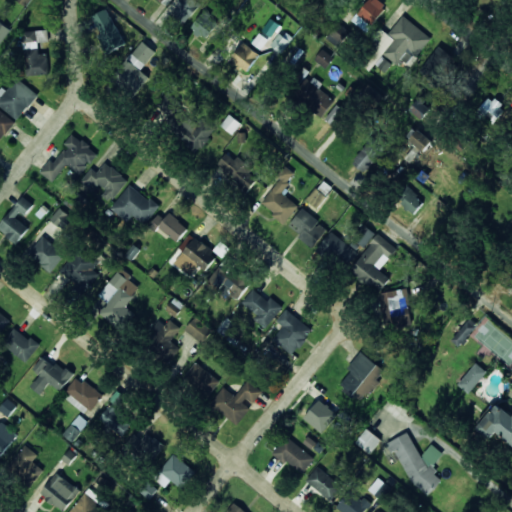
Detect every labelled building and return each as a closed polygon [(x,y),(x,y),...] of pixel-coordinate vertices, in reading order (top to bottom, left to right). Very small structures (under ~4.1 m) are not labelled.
[(181,0),(172,14),(186,24),(201,3),(197,0),(181,0)] [(387,9),(377,0),(370,0),(358,13),(372,26),(387,9)] [(92,16),(109,52),(125,44),(108,8),(92,16)] [(206,40),(219,22),(205,11),(191,29),(206,40)] [(431,37),(403,16),(389,35),(382,30),(358,62),(370,71),(375,65),(386,72),(394,61),(406,70),(431,37)] [(272,38),(281,25),(271,18),(262,31),(272,38)] [(0,46),(0,47),(11,29),(0,21),(0,46)] [(327,37),(338,47),(346,38),(336,28),(327,37)] [(49,41),(48,30),(25,31),(26,76),(49,75),(48,54),(39,54),(38,42),(49,41)] [(293,38),(284,31),(271,46),(280,53),(293,38)] [(268,40),(260,33),(252,43),(261,50),(268,40)] [(141,71),(156,52),(144,42),(114,79),(136,96),(150,78),(141,71)] [(248,71),(260,54),(243,42),(232,60),(248,71)] [(456,58),(437,46),(419,74),(438,86),(456,58)] [(326,68),(334,58),(323,49),(315,60),(326,68)] [(319,89),(322,84),(312,77),(296,99),(322,118),(335,100),(319,89)] [(7,92),(5,89),(0,95),(0,106),(19,120),(38,94),(17,79),(7,92)] [(494,122),(506,109),(491,96),(479,109),(494,122)] [(432,108),(420,98),(410,110),(422,120),(432,108)] [(0,141),(16,123),(0,109),(0,141)] [(232,135),(241,123),(230,115),(221,126),(232,135)] [(424,151),(432,141),(414,127),(406,137),(424,151)] [(81,175),(98,153),(73,134),(65,144),(68,146),(56,162),(51,159),(40,172),(54,182),(67,164),(81,175)] [(352,163),(364,172),(384,147),(372,138),(352,163)] [(249,172),(253,169),(238,156),(235,160),(227,153),(216,166),(248,191),(258,179),(249,172)] [(81,182),(93,190),(97,184),(106,190),(102,196),(112,203),(128,179),(105,163),(98,173),(91,168),(81,182)] [(260,203),(285,223),(299,206),(282,192),(296,174),(288,168),(260,203)] [(333,188),(323,181),(308,201),(318,208),(333,188)] [(127,222),(133,215),(145,225),(159,207),(131,184),(111,208),(127,222)] [(425,202),(408,188),(397,201),(414,215),(425,202)] [(0,231),(18,244),(31,225),(23,220),(34,204),(22,196),(0,228),(0,231)] [(51,220),(66,231),(75,218),(60,208),(51,220)] [(328,230),(303,209),(288,226),(314,247),(328,230)] [(165,219),(159,214),(152,224),(176,243),(188,228),(169,213),(165,219)] [(376,234),(366,227),(356,240),(365,247),(376,234)] [(358,254),(333,231),(321,245),(345,267),(358,254)] [(205,273),(218,256),(191,234),(181,245),(186,249),(174,263),(184,271),(191,263),(205,273)] [(397,249),(380,234),(350,270),(378,293),(390,279),(380,270),(397,249)] [(51,273),(66,254),(44,236),(29,255),(51,273)] [(82,290),(103,266),(80,247),(60,272),(82,290)] [(240,298),(250,284),(222,263),(209,281),(221,289),(224,285),(240,298)] [(99,296),(108,303),(99,314),(120,331),(134,313),(127,307),(141,289),(118,272),(99,296)] [(268,326),(283,307),(270,297),(267,300),(253,289),(241,305),(268,326)] [(386,326),(411,323),(408,289),(382,292),(386,326)] [(276,321),(283,327),(273,339),(292,355),(313,331),(287,309),(276,321)] [(0,334),(11,321),(0,311),(0,334)] [(186,330),(203,343),(213,331),(195,318),(186,330)] [(452,341),(460,347),(477,325),(469,319),(452,341)] [(171,340),(181,329),(171,320),(165,326),(160,321),(144,338),(169,360),(180,349),(171,340)] [(40,347),(17,327),(3,343),(26,363),(40,347)] [(264,351),(282,365),(288,357),(270,343),(264,351)] [(385,371),(361,351),(348,368),(351,372),(340,385),(362,403),(380,381),(378,380),(385,371)] [(40,375),(31,387),(41,395),(51,383),(61,391),(74,375),(58,363),(55,367),(43,357),(33,369),(40,375)] [(220,381),(196,362),(183,378),(207,397),(220,381)] [(469,394),(487,372),(477,363),(458,384),(469,394)] [(87,415),(102,395),(79,377),(64,396),(87,415)] [(237,425),(263,391),(248,380),(236,396),(224,387),(211,405),(237,425)] [(17,405),(8,399),(0,411),(10,417),(17,405)] [(304,418),(323,433),(338,414),(320,399),(304,418)] [(511,416),(498,404),(477,428),(491,440),(498,432),(511,444),(511,416)] [(124,438),(134,420),(110,405),(99,422),(124,438)] [(89,422),(80,414),(63,435),(72,442),(89,422)] [(0,458),(0,459),(19,435),(1,420),(0,420),(0,458)] [(382,440),(366,427),(355,442),(371,454),(382,440)] [(153,461),(164,445),(147,433),(136,449),(153,461)] [(419,495),(442,485),(432,463),(442,458),(436,446),(419,454),(409,433),(387,443),(391,453),(398,450),(419,495)] [(273,454),(286,464),(287,463),(302,474),(315,459),(287,436),(273,454)] [(39,454),(24,444),(8,467),(33,485),(44,469),(34,463),(39,454)] [(182,489),(196,472),(174,454),(154,478),(166,487),(171,480),(182,489)] [(333,501),(344,486),(317,467),(306,482),(333,501)] [(66,511),(81,490),(56,473),(41,495),(66,511)] [(89,489),(70,511),(101,511),(108,504),(89,489)] [(365,511),(371,507),(353,490),(337,506),(343,511),(365,511)] [(246,511),(238,503),(227,511),(246,511)]
